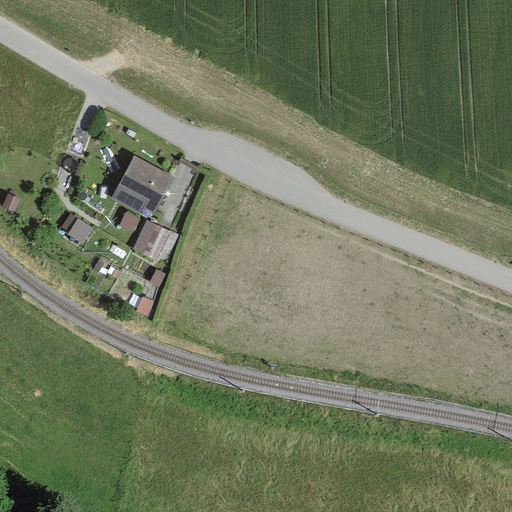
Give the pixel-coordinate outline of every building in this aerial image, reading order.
[(173,178),(135,158),(113,196),(142,212),(145,206),(155,211),(173,178)] [(20,199),(8,194),(3,206),(15,211),(20,199)] [(128,207),(121,222),(136,230),(143,214),(128,207)] [(84,241),(92,228),(71,214),(62,227),(84,241)] [(181,235),(150,221),(138,248),(170,262),(181,235)] [(165,274),(156,270),(150,282),(159,286),(165,274)] [(153,301),(143,297),(137,312),(147,316),(153,301)]
